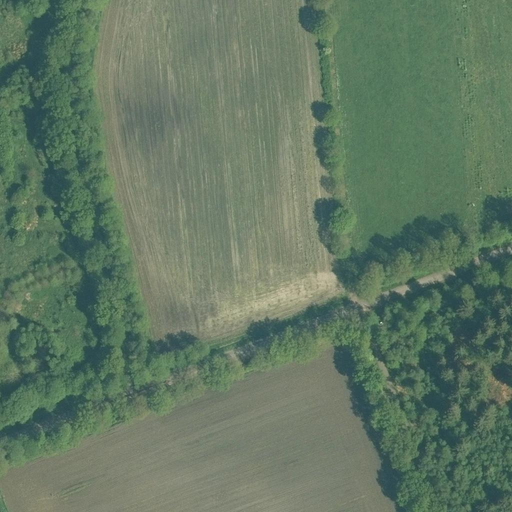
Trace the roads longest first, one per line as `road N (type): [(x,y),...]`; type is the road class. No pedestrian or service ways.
road 1 (tertiary): [(0,443),(511,250)]
road 2 (track): [(357,309),(325,0)]
